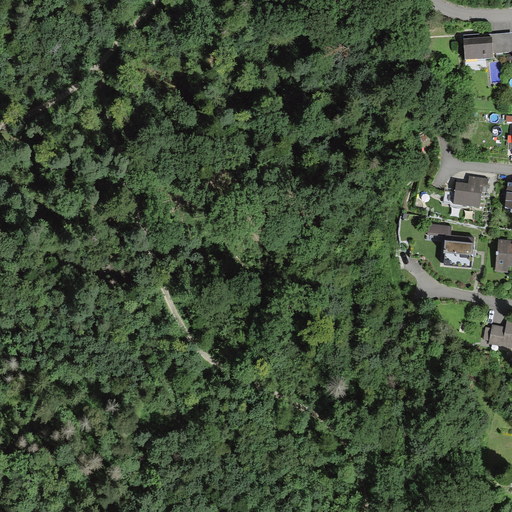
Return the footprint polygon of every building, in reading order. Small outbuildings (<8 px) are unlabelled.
[(511,33),(492,35),(493,54),(511,52),(511,33)] [(479,35),(463,36),(465,62),(494,60),(493,54),(492,35),(479,36),(479,35)] [(489,179),(469,177),(468,185),(456,183),(454,206),(480,209),(482,192),(487,193),(489,179)] [(452,227),(428,225),(427,236),(446,237),(444,256),(473,258),(473,257),(473,253),(473,251),(474,238),(451,236),(452,227)] [(511,242),(499,241),(498,254),(497,254),(495,273),(508,274),(509,268),(511,268),(511,245),(511,246),(511,242)] [(511,321),(507,321),(506,328),(503,347),(511,348),(511,321)] [(503,347),(506,328),(493,326),(492,330),(486,329),(484,341),(489,341),(488,345),(503,347)]
